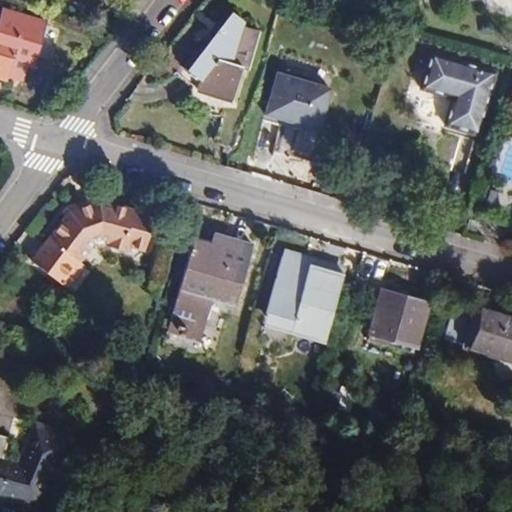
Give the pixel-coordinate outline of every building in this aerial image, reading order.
[(50,24),(7,12),(0,34),(0,77),(10,80),(11,76),(27,81),(32,65),(38,67),(50,24)] [(199,109),(222,115),(216,136),(233,142),(239,122),(248,101),(232,96),(239,71),(245,72),(255,34),(240,30),(241,25),(224,12),(179,70),(196,83),(194,92),(192,97),(199,109)] [(494,75),(430,55),(419,91),(451,100),(443,127),(476,137),(494,75)] [(196,83),(179,70),(173,77),(194,92),(196,83)] [(330,90),(277,74),(266,114),(319,129),(330,90)] [(511,195),(487,187),(478,216),(511,225),(511,195)] [(99,202),(104,204),(105,199),(101,197),(65,208),(63,213),(66,215),(69,211),(99,202)] [(153,218),(104,204),(99,202),(69,211),(66,215),(32,261),(59,282),(76,259),(79,262),(94,242),(99,242),(106,244),(106,247),(124,252),(125,247),(144,252),(153,218)] [(209,244),(193,239),(170,318),(205,328),(214,299),(234,304),(251,246),(212,235),(209,244)] [(283,329),(320,340),(342,265),(279,247),(260,311),(286,319),(283,329)] [(83,265),(79,262),(76,259),(59,282),(66,287),(83,265)] [(426,306),(380,292),(368,331),(414,344),(426,306)] [(511,321),(456,305),(449,327),(459,330),(456,342),(511,359),(511,321)] [(20,350),(0,344),(0,380),(10,384),(20,350)] [(0,508),(11,511),(52,511),(84,431),(37,417),(29,444),(0,437),(0,508)]
